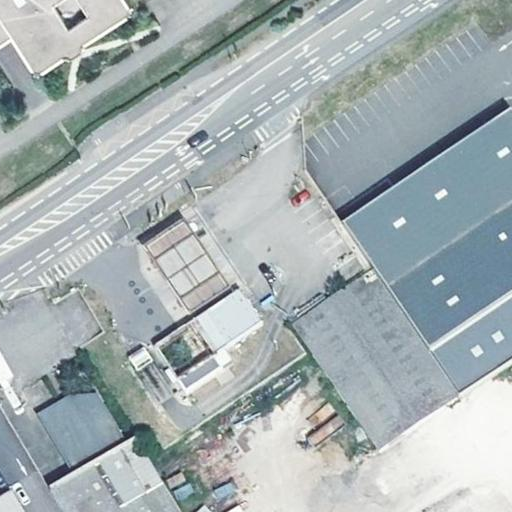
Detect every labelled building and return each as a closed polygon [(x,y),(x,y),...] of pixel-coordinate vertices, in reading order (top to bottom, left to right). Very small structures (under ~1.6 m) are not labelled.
[(0,0),(0,36),(12,29),(34,65),(40,66),(44,65),(59,55),(66,51),(69,51),(74,53),(84,46),(83,45),(83,41),(84,37),(123,12),(129,7),(129,5),(128,2),(127,0),(0,0)] [(428,170),(344,226),(372,268),(374,271),(459,399),(511,363),(511,115),(428,170)] [(184,221),(144,248),(166,281),(189,314),(230,288),(207,255),(184,221)] [(459,399),(374,271),(294,325),(380,452),(459,399)] [(154,347),(185,393),(222,368),(214,356),(225,349),(262,324),(239,290),(154,347)] [(214,356),(222,368),(233,361),(225,349),(214,356)] [(179,511),(148,460),(139,444),(129,449),(99,398),(76,411),(72,404),(57,413),(55,411),(41,419),(77,479),(52,494),(62,511),(179,511)] [(25,511),(18,499),(0,509),(0,511),(25,511)]
